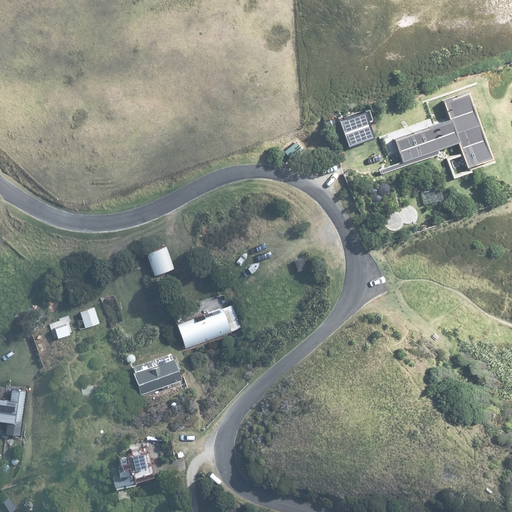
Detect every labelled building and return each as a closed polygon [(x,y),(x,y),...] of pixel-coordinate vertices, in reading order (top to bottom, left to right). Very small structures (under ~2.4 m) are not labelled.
[(445,100),(451,116),(396,136),(404,159),(459,140),(468,165),(494,156),(472,91),(445,100)] [(341,116),(349,144),(375,136),(367,109),(341,116)] [(147,248),(153,275),(176,270),(170,244),(147,248)] [(176,322),(183,344),(241,325),(233,302),(176,322)] [(81,309),(86,326),(100,322),(95,305),(81,309)] [(73,333),(67,316),(52,322),(58,338),(73,333)] [(129,366),(140,393),(181,377),(170,350),(129,366)] [(13,386),(11,399),(0,397),(0,418),(8,419),(7,433),(20,435),(26,387),(13,386)] [(114,484),(155,475),(149,447),(120,454),(124,470),(111,473),(114,484)]
